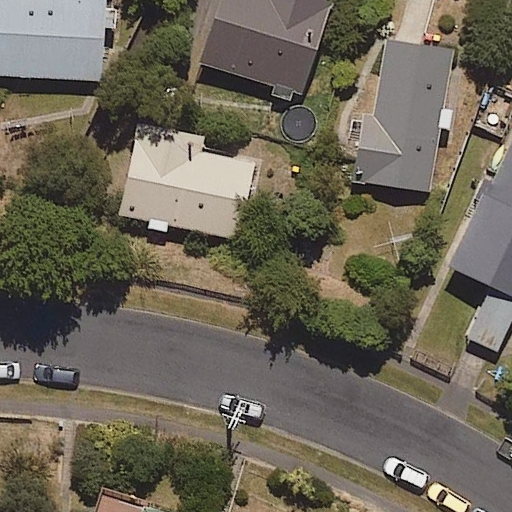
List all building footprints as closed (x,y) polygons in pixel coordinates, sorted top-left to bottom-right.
[(0,0),(0,74),(93,78),(94,28),(110,29),(111,10),(97,10),(97,0),(0,0)] [(321,3),(310,0),(207,0),(190,64),(296,92),(321,3)] [(446,48),(378,39),(368,115),(355,113),(346,180),(426,191),(446,48)] [(511,124),(504,121),(435,268),(483,290),(461,338),(492,352),(511,308),(511,124)] [(125,126),(107,220),(238,244),(254,163),(194,152),(196,139),(125,126)] [(185,511),(187,509),(142,495),(136,511),(124,511),(86,500),(82,511),(185,511)]
